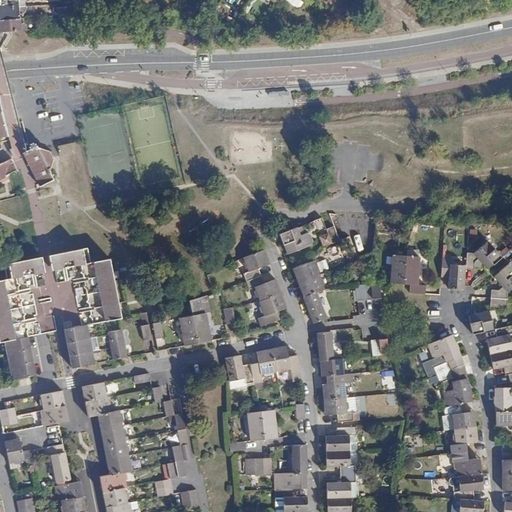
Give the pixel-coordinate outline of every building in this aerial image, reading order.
[(0,7),(0,19),(24,17),(24,14),(26,11),(26,5),(0,7)] [(60,6),(61,21),(68,21),(69,22),(67,5),(60,6)] [(75,5),(67,5),(69,22),(76,22),(75,5)] [(0,19),(0,31),(28,29),(28,24),(24,22),(24,17),(0,19)] [(10,88),(0,88),(0,106),(8,136),(11,148),(9,149),(10,153),(13,157),(10,158),(12,161),(24,156),(38,183),(39,186),(53,179),(49,171),(51,159),(51,157),(47,151),(28,144),(22,121),(20,121),(19,121),(10,88)] [(12,161),(10,158),(0,163),(0,177),(5,175),(5,174),(7,173),(16,169),(12,161)] [(326,229),(321,217),(313,220),(323,247),(324,246),(331,244),(326,229)] [(339,241),(333,226),(326,229),(331,244),(339,241)] [(300,234),(297,227),(296,227),(279,233),(283,245),(284,244),(288,253),(311,244),(313,241),(310,234),(306,232),(300,234)] [(487,269),(502,257),(487,241),(473,253),(466,252),(465,265),(465,268),(473,269),(474,262),(478,259),(485,267),(487,269)] [(53,254),(51,254),(54,269),(81,264),(90,262),(87,247),(53,254)] [(263,249),(243,257),(248,271),(243,274),(246,281),(260,276),(257,268),(269,263),(263,249)] [(404,284),(406,255),(392,254),(391,283),(404,284)] [(418,256),(406,255),(404,284),(410,284),(416,285),(418,256)] [(39,256),(3,263),(7,278),(15,277),(42,272),(39,256)] [(463,288),(464,284),(465,268),(465,265),(450,264),(450,257),(442,257),(441,273),(449,274),(449,277),(448,287),(463,288)] [(112,273),(109,259),(104,260),(90,262),(81,264),(82,269),(82,274),(84,279),(112,273)] [(298,283),(319,275),(313,260),(292,268),(298,283)] [(490,298),(507,299),(508,291),(511,287),(511,268),(508,265),(507,263),(498,272),(494,276),(495,278),(501,285),(502,286),(498,290),(491,289),(490,298)] [(115,288),(112,273),(84,279),(85,284),(85,288),(87,294),(115,288)] [(324,289),(319,275),(298,283),(304,297),(317,291),(324,289)] [(246,281),(248,286),(249,288),(254,286),(259,301),(280,293),(274,279),(263,283),(260,276),(246,281)] [(15,277),(7,278),(0,279),(0,294),(18,291),(17,286),(17,282),(15,277)] [(379,282),(371,283),(373,299),(381,298),(379,282)] [(371,283),(369,283),(363,284),(365,299),(373,299),(371,283)] [(365,299),(363,284),(355,285),(356,300),(365,299)] [(425,285),(416,285),(410,284),(409,292),(425,293),(425,285)] [(118,302),(115,288),(87,294),(87,298),(88,303),(89,308),(118,302)] [(19,297),(18,291),(0,294),(0,310),(21,306),(20,301),(19,297)] [(317,291),(304,297),(314,323),(326,319),(326,318),(317,291)] [(276,311),(285,307),(280,293),(259,301),(264,315),(258,318),(261,326),(279,319),(276,311)] [(190,300),(189,300),(192,315),(205,312),(209,311),(206,295),(190,300)] [(506,307),(507,299),(490,298),(490,305),(506,307)] [(118,318),(121,318),(118,302),(89,308),(90,313),(91,317),(93,323),(102,321),(118,318)] [(21,306),(0,310),(0,326),(24,321),(23,316),(22,311),(21,306)] [(231,307),(223,308),(227,324),(234,322),(231,307)] [(472,334),(475,334),(493,330),(489,311),(469,315),(468,316),(472,334)] [(205,312),(192,315),(197,342),(210,340),(205,312)] [(179,317),(185,345),(197,342),(192,315),(179,317)] [(0,326),(0,341),(4,340),(27,336),(26,330),(25,326),(24,321),(0,326)] [(160,321),(152,323),(155,338),(163,337),(160,321)] [(89,337),(87,324),(64,329),(67,341),(89,337)] [(148,324),(143,325),(140,326),(143,340),(151,339),(148,324)] [(490,354),(511,349),(511,344),(510,333),(511,332),(511,325),(498,328),(500,336),(496,336),(486,339),(490,354)] [(126,357),(121,329),(113,331),(108,332),(108,333),(110,346),(113,359),(126,357)] [(320,360),(334,359),(331,331),(318,333),(320,360)] [(437,375),(463,364),(463,363),(451,334),(428,344),(433,358),(422,363),(427,376),(436,373),(437,375)] [(4,340),(7,353),(30,349),(27,336),(4,340)] [(89,337),(67,341),(69,355),(91,350),(89,337)] [(381,355),(388,354),(386,338),(379,339),(381,355)] [(372,355),(381,355),(379,339),(371,340),(372,355)] [(271,348),(275,371),(290,368),(291,375),(296,374),(300,373),(296,354),(288,356),(286,346),(271,348)] [(261,374),(275,371),(271,348),(256,351),(258,362),(250,363),(253,382),(262,381),(261,374)] [(30,349),(7,353),(10,366),(33,362),(30,349)] [(508,374),(511,373),(511,349),(490,354),(493,369),(503,367),(507,366),(508,374)] [(72,367),(94,363),(91,350),(69,355),(72,367)] [(245,383),(253,382),(250,363),(242,364),(240,355),(225,358),(229,380),(229,388),(246,385),(245,383)] [(333,375),(343,374),(342,358),(334,359),(320,360),(321,376),(333,375)] [(12,379),(35,375),(33,362),(10,366),(12,379)] [(443,390),(447,406),(461,404),(471,401),(467,382),(463,364),(437,375),(438,376),(440,382),(443,390)] [(394,371),(382,371),(383,381),(394,380),(394,371)] [(148,373),(133,376),(135,383),(150,381),(148,373)] [(324,400),(346,398),(344,382),(349,382),(349,376),(349,374),(343,374),(333,375),(334,383),(322,384),(324,400)] [(83,393),(84,401),(106,397),(103,382),(81,386),(83,393)] [(154,403),(163,401),(160,387),(151,388),(154,403)] [(495,411),(511,411),(511,395),(510,395),(510,388),(495,388),(495,411)] [(44,409),(65,405),(64,400),(62,390),(40,394),(44,409)] [(88,416),(97,414),(113,411),(112,403),(110,404),(109,396),(106,397),(84,401),(85,406),(88,416)] [(347,412),(357,411),(356,397),(346,398),(347,412)] [(338,422),(359,420),(358,411),(357,411),(347,412),(346,398),(324,400),(325,415),(337,414),(338,422)] [(165,416),(173,415),(170,400),(163,401),(165,416)] [(297,419),(304,419),(303,404),(296,404),(296,407),(296,410),(297,419)] [(452,413),(454,429),(476,426),(474,411),(462,412),(461,404),(447,406),(444,407),(445,414),(452,413)] [(41,418),(42,425),(68,420),(66,410),(65,405),(44,409),(41,410),(43,418),(41,418)] [(0,415),(0,418),(15,415),(13,407),(0,409),(0,415)] [(263,439),(277,437),(274,409),(261,411),(260,411),(263,439)] [(99,420),(100,429),(122,425),(119,410),(113,411),(97,414),(99,420)] [(250,440),(263,439),(260,411),(259,411),(247,412),(250,440)] [(511,411),(495,411),(495,424),(511,423),(511,411)] [(173,415),(176,430),(185,428),(182,413),(173,415)] [(0,418),(2,425),(16,422),(15,415),(0,418)] [(102,437),(103,445),(125,440),(122,425),(100,429),(102,437)] [(451,445),(452,453),(467,451),(466,443),(478,442),(477,439),(476,426),(454,429),(456,444),(451,445)] [(326,450),(326,451),(349,451),(349,434),(356,434),(356,430),(356,427),(354,427),(340,427),(340,435),(336,435),(326,435),(326,450)] [(176,430),(179,445),(182,460),(191,458),(185,428),(176,430)] [(5,441),(10,469),(28,466),(33,465),(30,450),(23,451),(19,438),(5,441)] [(105,450),(106,459),(128,455),(125,440),(103,445),(105,450)] [(245,449),(245,441),(229,443),(230,451),(245,449)] [(49,455),(51,454),(64,452),(62,443),(47,447),(49,455)] [(293,473),(306,472),(306,444),(292,445),(293,473)] [(179,445),(171,446),(175,462),(182,460),(179,445)] [(340,465),(340,474),(355,474),(355,471),(355,465),(350,465),(349,451),(326,451),(327,466),(340,465)] [(457,476),(458,476),(481,473),(481,472),(480,458),(468,459),(467,451),(452,453),(453,460),(454,461),(454,467),(456,467),(457,476)] [(57,481),(70,479),(67,465),(64,452),(51,454),(57,481)] [(501,459),(502,475),(511,474),(511,452),(511,459),(501,459)] [(108,466),(109,474),(126,471),(131,470),(128,455),(106,459),(108,466)] [(262,458),(254,459),(245,459),(245,474),(262,473),(262,458)] [(262,458),(262,473),(271,473),(270,458),(262,458)] [(182,460),(175,462),(178,477),(185,475),(182,460)] [(167,463),(170,478),(178,477),(175,462),(167,463)] [(101,484),(103,492),(125,487),(126,487),(125,480),(127,478),(126,471),(109,474),(100,476),(101,484)] [(280,481),(280,488),(292,488),(307,488),(306,472),(293,473),(282,473),(282,481),(280,481)] [(455,498),(460,499),(474,500),(473,489),(483,488),(481,473),(458,476),(460,491),(454,492),(455,498)] [(327,482),(327,498),(351,497),(350,482),(355,482),(355,474),(340,474),(340,482),(327,482)] [(502,482),(502,490),(511,489),(511,474),(502,475),(502,482)] [(155,481),(158,496),(173,493),(170,478),(155,481)] [(61,500),(83,495),(81,487),(80,481),(70,482),(54,486),(56,493),(58,492),(59,500),(61,500)] [(350,482),(351,497),(358,497),(358,482),(355,482),(350,482)] [(104,499),(106,507),(127,502),(125,487),(103,492),(104,499)] [(284,497),(284,511),(286,511),(308,511),(307,496),(292,497),(292,488),(280,488),(277,489),(277,491),(277,497),(284,497)] [(191,505),(199,504),(196,489),(188,490),(191,505)] [(183,507),(191,505),(188,490),(180,492),(183,507)] [(63,511),(77,511),(86,510),(84,501),(83,495),(61,500),(63,511)] [(18,508),(33,505),(32,497),(16,500),(17,503),(18,508)] [(351,511),(351,497),(327,498),(327,504),(327,511),(351,511)] [(451,511),(458,511),(460,499),(455,498),(453,498),(451,511)] [(482,511),(484,500),(474,500),(460,499),(458,511),(482,511)] [(106,511),(133,511),(133,509),(131,509),(129,502),(127,502),(106,507),(106,511)] [(511,511),(511,502),(505,502),(503,511),(511,511)]
